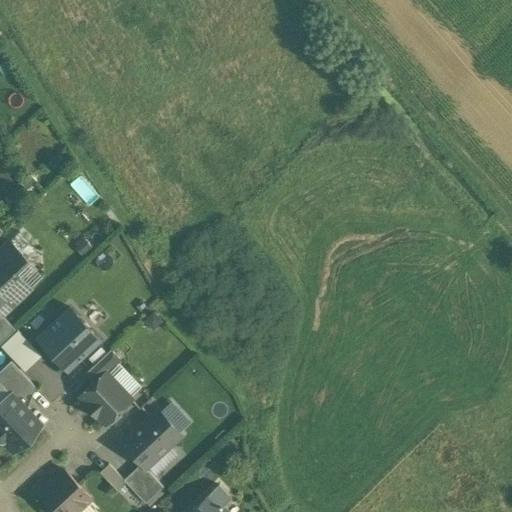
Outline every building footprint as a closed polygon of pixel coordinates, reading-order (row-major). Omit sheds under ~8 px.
[(10,241),(0,249),(0,312),(2,314),(31,287),(16,271),(17,270),(15,268),(26,258),(10,241)] [(37,337),(68,371),(102,339),(71,305),(37,337)] [(0,312),(0,342),(15,328),(2,314),(0,312)] [(11,360),(0,370),(0,382),(10,393),(19,402),(35,386),(35,387),(36,386),(11,360)] [(105,370),(80,394),(89,404),(87,405),(97,415),(98,414),(107,423),(133,399),(105,370)] [(35,386),(19,402),(27,410),(35,387),(35,386)] [(19,402),(10,393),(0,403),(0,439),(5,440),(15,450),(32,433),(32,417),(27,410),(19,402)] [(141,462),(146,468),(181,435),(156,408),(120,440),(141,462)] [(32,417),(32,433),(41,426),(32,417)] [(141,462),(123,478),(126,481),(145,502),(162,486),(146,468),(141,462)] [(117,490),(126,481),(123,478),(109,463),(100,471),(117,490)] [(64,467),(35,493),(52,511),(78,511),(93,499),(64,467)] [(219,483),(188,511),(231,511),(224,505),(232,498),(219,483)]
